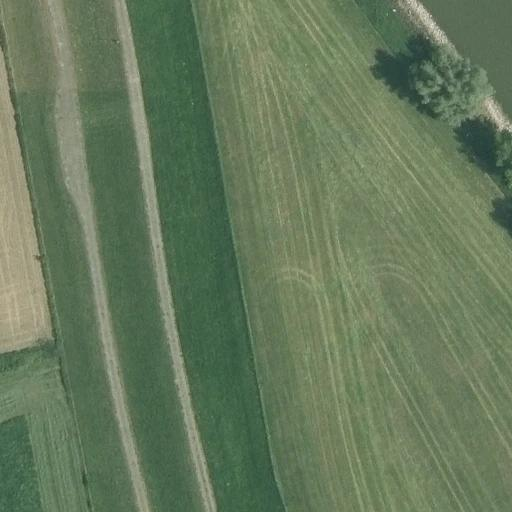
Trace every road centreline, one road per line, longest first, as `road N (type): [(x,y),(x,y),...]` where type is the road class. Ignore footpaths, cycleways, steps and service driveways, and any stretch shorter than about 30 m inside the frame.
road 1 (track): [(216,511),(163,276),(115,0)]
road 2 (track): [(147,511),(104,304),(73,80),(52,0)]
